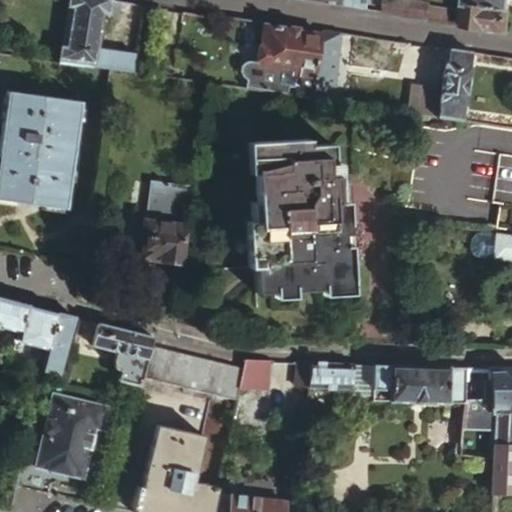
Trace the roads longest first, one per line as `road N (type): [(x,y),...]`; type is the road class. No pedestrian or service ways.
road 1 (unclassified): [(511,355),(240,351),(0,288)]
road 2 (residential): [(511,45),(211,0)]
